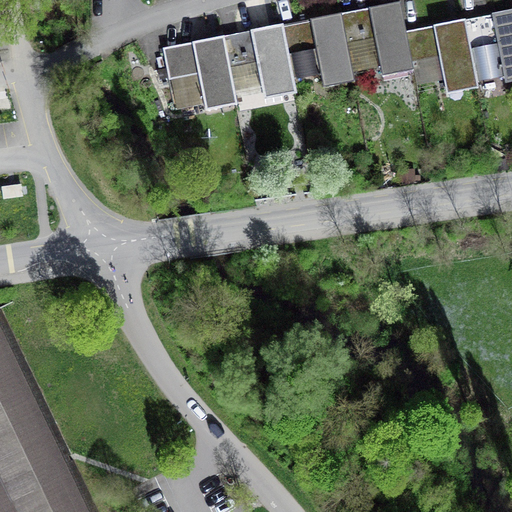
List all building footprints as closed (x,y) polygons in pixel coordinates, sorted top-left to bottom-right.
[(341,15),(347,45),(375,40),(381,69),(411,63),(406,33),(400,4),(341,15)] [(511,11),(465,22),(476,81),(511,73),(511,11)] [(282,27),(293,79),(321,73),(322,81),(353,74),(347,45),(341,15),(282,27)] [(465,22),(406,33),(411,63),(440,57),(446,87),(476,81),(465,22)] [(223,38),(229,68),(257,62),(263,92),(294,86),(293,79),(282,27),(223,38)] [(223,38),(163,50),(169,80),(199,74),(205,104),(235,97),(229,68),(223,38)] [(27,184),(6,187),(8,197),(28,194),(27,184)] [(98,511),(0,308),(0,511),(98,511)]
